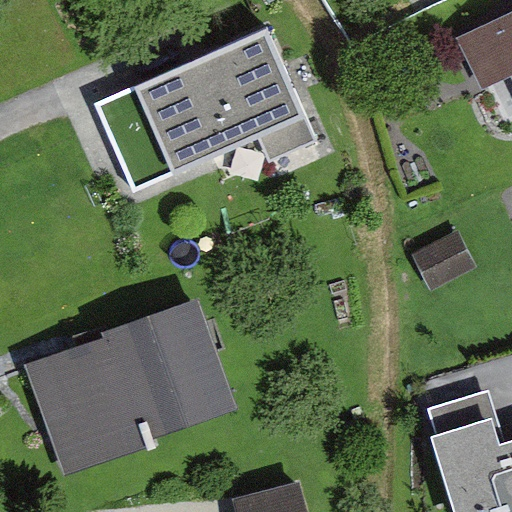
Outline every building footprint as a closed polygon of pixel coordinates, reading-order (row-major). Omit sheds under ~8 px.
[(329,111),(291,22),(157,80),(195,168),(329,111)] [(511,26),(479,40),(511,122),(511,26)] [(148,188),(195,168),(157,80),(110,100),(148,188)] [(218,303),(42,366),(78,467),(254,404),(218,303)] [(444,404),(452,429),(511,411),(511,407),(506,386),(444,404)] [(511,511),(511,411),(452,429),(476,511),(511,511)] [(314,511),(307,487),(250,502),(252,511),(314,511)]
